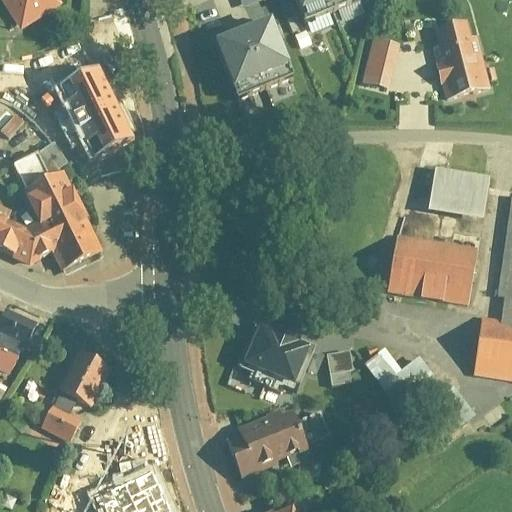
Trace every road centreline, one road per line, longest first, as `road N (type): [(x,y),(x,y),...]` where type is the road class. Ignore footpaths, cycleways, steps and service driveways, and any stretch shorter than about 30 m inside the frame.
road 1 (residential): [(164,159),(347,131),(511,149)]
road 2 (primary): [(204,511),(162,316)]
road 3 (residential): [(0,278),(81,315),(162,316)]
road 4 (primary): [(164,159),(153,74),(129,0)]
road 5 (primary): [(162,316),(164,159)]
